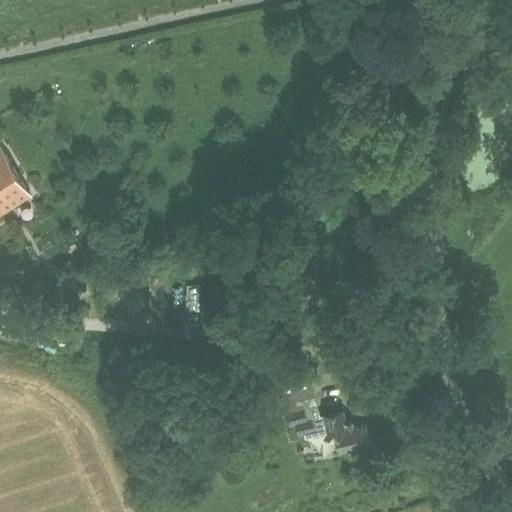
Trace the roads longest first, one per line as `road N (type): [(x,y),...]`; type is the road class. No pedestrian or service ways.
road 1 (tertiary): [(510,511),(450,407),(433,358),(423,0)]
road 2 (unknown): [(433,358),(35,325),(0,311)]
